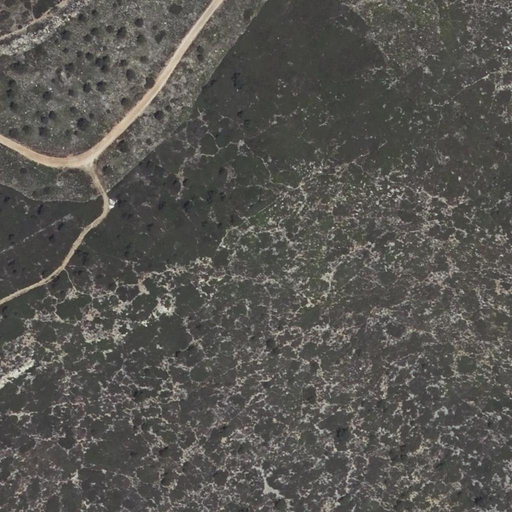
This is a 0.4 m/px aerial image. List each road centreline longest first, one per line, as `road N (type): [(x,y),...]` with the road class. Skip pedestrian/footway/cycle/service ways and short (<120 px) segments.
road 1 (track): [(219,0),(87,160),(51,161),(0,136)]
road 2 (track): [(0,302),(60,269),(108,212),(87,160)]
